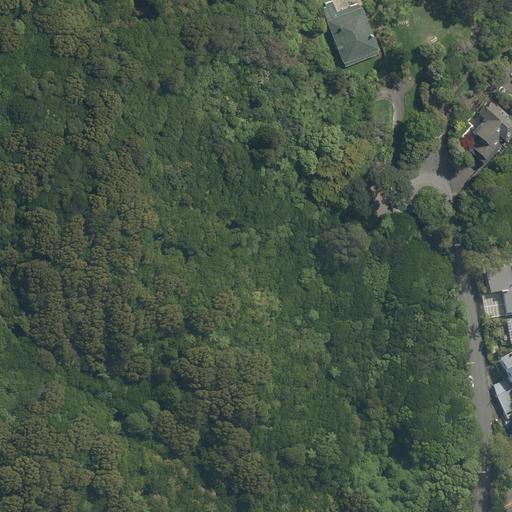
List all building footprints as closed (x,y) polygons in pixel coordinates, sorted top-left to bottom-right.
[(362,3),(321,18),(340,68),(381,52),(362,3)] [(461,126),(451,140),(484,163),(511,124),(511,118),(479,94),(468,109),(477,115),(466,130),(461,126)] [(498,316),(502,316),(511,314),(511,262),(471,269),(478,319),(498,316)] [(511,319),(504,321),(508,344),(511,343),(511,349),(489,362),(505,388),(511,383),(511,319)] [(511,401),(505,389),(493,396),(511,430),(511,401)]
